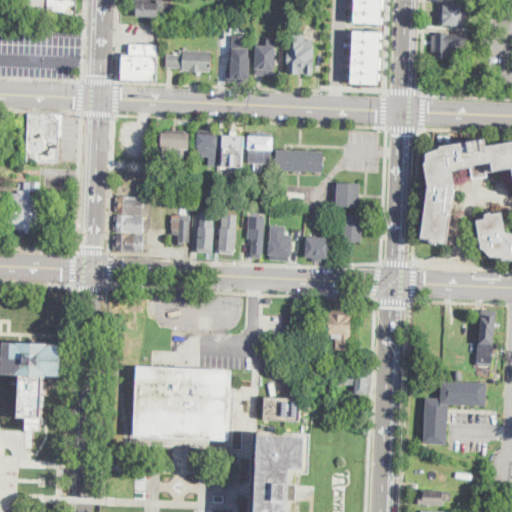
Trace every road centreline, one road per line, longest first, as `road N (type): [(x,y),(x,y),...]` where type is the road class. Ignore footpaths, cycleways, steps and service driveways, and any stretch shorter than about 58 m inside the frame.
road 1 (secondary): [(406,112),(98,98)]
road 2 (secondary): [(91,269),(396,282)]
road 3 (secondary): [(91,269),(80,511)]
road 4 (secondary): [(386,511),(396,282)]
road 5 (secondary): [(98,98),(91,269)]
road 6 (secondary): [(396,282),(406,112)]
